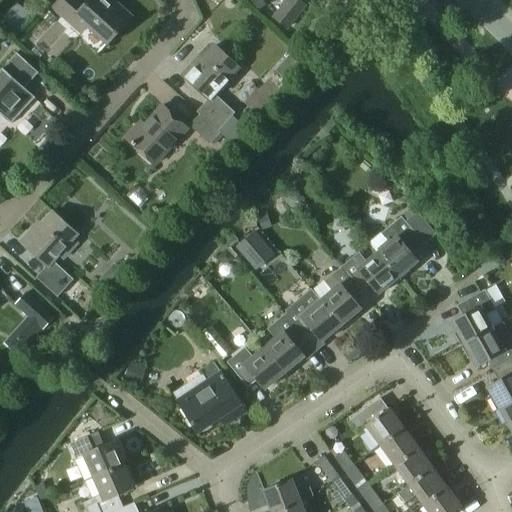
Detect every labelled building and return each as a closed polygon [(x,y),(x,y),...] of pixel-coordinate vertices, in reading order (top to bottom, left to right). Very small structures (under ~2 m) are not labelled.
[(109,43),(133,16),(118,3),(114,8),(105,0),(90,0),(88,3),(85,0),(61,0),(55,7),(83,32),(89,25),(109,43)] [(290,26),(307,5),(300,0),(289,0),(277,16),(290,26)] [(0,20),(0,25),(15,38),(29,23),(12,8),(0,20)] [(184,76),(209,98),(196,112),(199,115),(218,132),(235,113),(216,95),(241,67),(218,46),(197,69),(194,65),(184,76)] [(13,123),(35,99),(24,88),(38,73),(17,53),(4,68),(0,72),(0,115),(2,113),(13,123)] [(157,164),(190,128),(164,105),(132,141),(157,164)] [(218,132),(199,115),(188,126),(210,145),(220,133),(218,132)] [(73,280),(53,261),(79,234),(55,212),(35,234),(32,231),(22,242),(47,265),(36,278),(57,298),(73,280)] [(379,251),(378,252),(402,281),(403,280),(412,272),(410,269),(418,262),(411,255),(413,253),(424,244),(423,244),(406,223),(401,217),(380,234),(388,244),(379,251)] [(253,233),(237,247),(249,263),(266,248),(253,233)] [(343,265),(341,267),(362,291),(363,290),(371,283),(380,294),(389,287),(392,290),(402,281),(378,252),(377,253),(366,262),(358,252),(343,265)] [(322,299),(320,300),(346,328),(356,320),(353,316),(362,309),(353,298),(362,291),(341,267),(339,269),(323,282),(331,291),(322,299)] [(457,305),(463,317),(453,322),(459,331),(455,333),(462,345),(493,328),(486,315),(495,310),(484,290),(457,305)] [(286,313),(284,314),(307,342),(309,341),(316,334),(323,342),(333,334),(335,337),(346,328),(320,300),(312,291),(301,300),(286,313)] [(27,294),(16,306),(42,330),(53,318),(27,294)] [(265,347),(264,349),(288,376),(289,376),(299,367),(296,364),(305,357),(299,349),(307,342),(284,314),(266,329),(275,339),(265,347)] [(210,327),(203,333),(222,356),(229,351),(210,327)] [(493,328),(462,345),(469,357),(472,356),(478,366),(487,360),(492,370),(511,358),(511,340),(509,335),(500,340),(493,328)] [(244,348),(227,362),(247,387),(257,379),(266,389),(275,381),(278,385),(288,376),(264,349),(252,358),(244,348)] [(511,358),(492,370),(498,381),(489,386),(495,397),(491,398),(497,410),(511,401),(511,358)] [(223,371),(221,372),(213,362),(200,371),(206,379),(177,398),(182,405),(199,432),(230,412),(236,421),(249,412),(223,371)] [(366,426),(380,444),(405,426),(391,407),(385,411),(378,401),(351,421),(359,431),(366,426)] [(511,401),(497,410),(504,422),(508,420),(511,428),(511,401)] [(405,426),(380,444),(394,464),(419,446),(405,426)] [(76,458),(85,454),(95,478),(127,464),(116,440),(103,445),(98,434),(92,437),(91,435),(70,444),(76,458)] [(419,446),(394,464),(409,484),(433,465),(419,446)] [(343,451),(334,457),(343,471),(353,464),(343,451)] [(316,461),(330,480),(338,475),(324,455),(316,461)] [(127,464),(95,478),(103,494),(82,503),(86,511),(116,511),(123,509),(123,508),(117,495),(136,486),(127,464)] [(353,464),(343,471),(358,491),(367,484),(353,464)] [(404,503),(417,494),(423,503),(447,485),(433,465),(409,484),(397,493),(404,503)] [(338,475),(330,480),(346,502),(353,496),(338,475)] [(294,479),(265,490),(273,511),(278,511),(303,502),(305,502),(313,496),(309,488),(299,492),(294,479)] [(372,510),(382,504),(367,484),(358,491),(372,510)] [(429,511),(454,511),(463,506),(447,485),(423,503),(429,511)] [(346,502),(353,511),(364,511),(353,496),(346,502)] [(307,511),(303,502),(278,511),(307,511)] [(160,511),(159,508),(150,511),(137,511),(134,503),(123,508),(123,509),(116,511),(160,511)]
